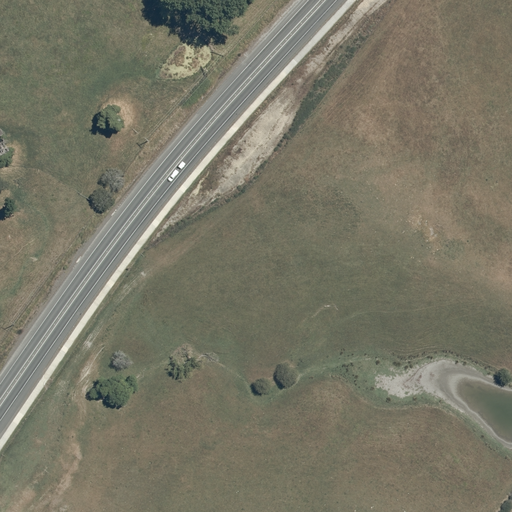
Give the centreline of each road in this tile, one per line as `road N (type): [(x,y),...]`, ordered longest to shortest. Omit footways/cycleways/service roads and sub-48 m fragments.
road 1 (trunk): [(333,0),(156,203),(0,421)]
road 2 (trunk): [(0,390),(140,195),(312,0)]
